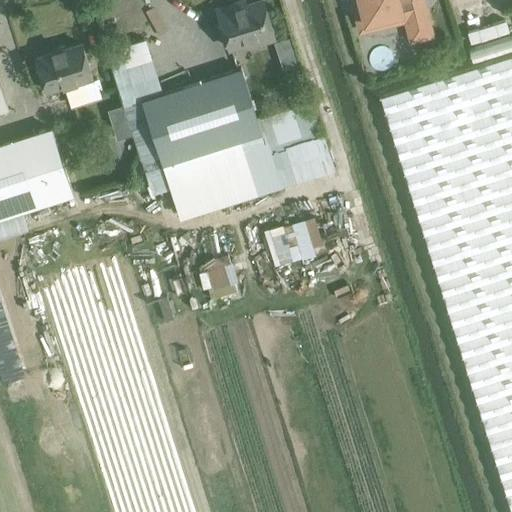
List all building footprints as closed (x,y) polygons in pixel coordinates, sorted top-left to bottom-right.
[(274,32),(269,18),(263,0),(260,0),(237,7),(236,3),(217,9),(229,47),(274,32)] [(353,0),(357,11),(364,9),(366,20),(388,15),(389,17),(406,13),(412,39),(431,34),(423,2),(405,7),(403,0),(353,0)] [(82,43),(36,57),(46,90),(64,85),(65,89),(93,80),(82,43)] [(449,43),(436,46),(439,58),(452,55),(449,43)] [(511,52),(381,95),(511,509),(511,52)] [(142,98),(163,163),(262,132),(257,115),(241,67),(142,98)] [(0,110),(9,107),(0,80),(0,110)] [(257,115),(262,132),(267,147),(321,130),(311,98),(257,115)] [(0,143),(0,235),(18,230),(12,212),(73,192),(58,146),(52,127),(0,143)] [(123,167),(142,160),(132,130),(112,137),(123,167)] [(279,185),(267,147),(262,132),(163,163),(180,217),(279,185)] [(300,255),(288,220),(260,230),(272,264),(300,255)]
